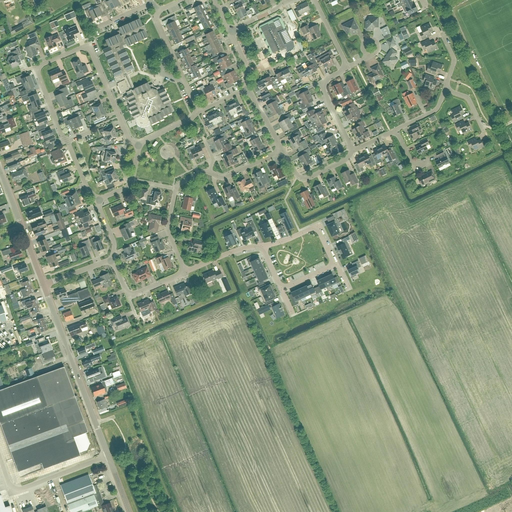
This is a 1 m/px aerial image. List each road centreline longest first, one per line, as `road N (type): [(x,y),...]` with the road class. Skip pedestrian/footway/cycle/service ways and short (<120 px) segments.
road 1 (residential): [(97,200),(35,67),(88,47),(128,138)]
road 2 (tertiary): [(95,423),(43,286)]
road 3 (unclassified): [(108,455),(12,492),(0,458)]
